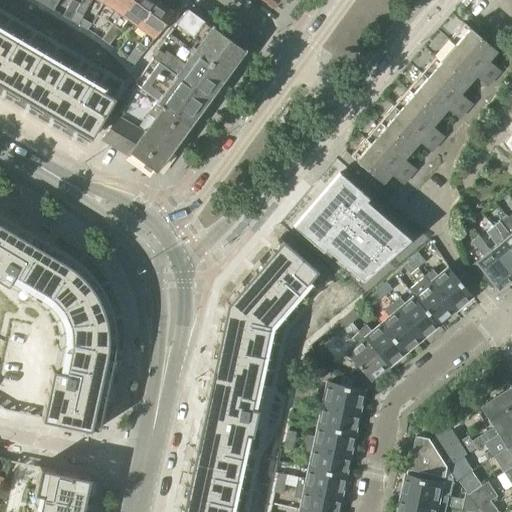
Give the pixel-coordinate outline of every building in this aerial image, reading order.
[(70,0),(62,15),(70,20),(81,0),(70,0)] [(89,0),(98,0),(103,3),(104,0),(81,0),(70,20),(77,24),(80,18),(89,0)] [(127,18),(136,26),(156,0),(155,0),(130,0),(113,24),(107,31),(101,40),(108,44),(114,36),(119,29),(127,18)] [(106,19),(113,24),(130,0),(104,0),(103,3),(112,8),(113,9),(106,19)] [(156,0),(136,26),(145,32),(124,62),(132,67),(172,12),(156,0)] [(152,56),(153,57),(174,73),(207,98),(224,75),(238,56),(243,50),(236,45),(211,26),(210,27),(186,10),(179,20),(175,24),(157,49),(152,56)] [(80,18),(77,24),(86,30),(90,24),(80,18)] [(463,23),(449,40),(493,78),(499,71),(486,60),(495,50),(463,23)] [(100,26),(94,34),(101,40),(107,31),(100,26)] [(0,84),(90,137),(92,134),(94,131),(110,104),(114,97),(101,89),(100,90),(0,30),(0,84)] [(449,40),(435,56),(466,83),(474,75),(486,86),(493,78),(449,40)] [(435,56),(421,73),(465,111),(471,104),(458,93),(466,83),(435,56)] [(143,71),(135,83),(156,98),(161,102),(189,122),(207,98),(174,73),(153,57),(143,71)] [(421,73),(406,89),(438,116),(446,108),(458,119),(465,111),(421,73)] [(120,150),(125,153),(146,123),(161,102),(156,98),(135,83),(114,117),(111,122),(103,135),(101,139),(120,150)] [(406,89),(392,106),(437,144),(443,137),(430,126),(438,116),(406,89)] [(146,123),(157,132),(173,144),(189,122),(161,102),(146,123)] [(392,106),(378,122),(410,149),(417,141),(430,152),(437,144),(392,106)] [(378,122),(364,139),(408,177),(415,170),(402,159),(410,149),(378,122)] [(129,152),(139,159),(157,132),(146,123),(125,153),(127,154),(129,152)] [(157,132),(139,159),(154,170),(173,144),(157,132)] [(408,177),(364,139),(349,156),(381,183),(389,173),(402,184),(408,177)] [(418,167),(407,179),(416,188),(427,175),(418,167)] [(337,172),(291,225),(296,228),(358,284),(412,237),(348,181),(337,172)] [(0,211),(0,280),(7,284),(13,273),(44,292),(52,298),(58,305),(63,313),(67,321),(69,330),(70,340),(69,349),(64,372),(49,369),(41,407),(50,409),(48,419),(47,420),(97,430),(113,357),(115,340),(115,322),(111,305),(104,289),(94,275),(82,262),(68,252),(0,211)] [(499,221),(492,226),(511,252),(511,224),(506,216),(499,222),(499,221)] [(494,244),(488,249),(510,278),(511,275),(511,252),(492,226),(485,232),(494,244)] [(510,278),(488,249),(477,235),(470,241),(481,255),(471,263),(467,267),(475,282),(497,288),(510,278)] [(224,303),(179,511),(226,511),(244,433),(250,434),(256,407),(249,406),(267,326),(315,269),(280,239),(224,303)] [(419,255),(412,260),(418,267),(424,262),(419,255)] [(418,267),(412,260),(403,267),(409,275),(418,267)] [(431,283),(431,284),(452,310),(470,296),(447,270),(438,278),(431,271),(425,276),(431,283)] [(408,290),(414,298),(436,324),(452,310),(431,284),(431,283),(425,276),(408,290)] [(385,282),(373,292),(379,300),(392,290),(385,282)] [(379,300),(373,292),(361,302),(367,309),(379,300)] [(398,298),(391,304),(419,338),(436,324),(414,298),(405,306),(398,298)] [(419,338),(391,304),(385,309),(383,310),(390,318),(380,326),(402,352),(419,338)] [(343,318),(349,325),(359,317),(353,309),(343,318)] [(343,330),(356,346),(346,354),(358,367),(369,380),(385,366),(356,333),(349,325),(343,318),(328,330),(333,336),(334,337),(343,330)] [(356,333),(385,366),(402,352),(380,326),(372,333),(365,326),(363,327),(356,333)] [(479,400),(482,405),(511,386),(508,381),(490,392),(479,400)] [(315,392),(313,402),(356,411),(361,390),(328,382),(325,394),(315,392)] [(477,448),(481,446),(485,443),(511,425),(511,386),(482,405),(485,410),(495,426),(472,441),(476,448),(477,448)] [(295,388),(293,398),(303,400),(305,390),(295,388)] [(303,400),(293,398),(291,408),(301,410),(303,400)] [(321,415),(318,425),(352,432),(356,411),(313,402),(311,413),(321,415)] [(466,420),(461,411),(460,411),(446,419),(452,429),(466,420)] [(306,435),(304,444),(347,454),(352,432),(318,425),(316,437),(306,435)] [(511,425),(485,443),(490,451),(485,454),(489,460),(511,445),(511,425)] [(430,438),(448,467),(460,459),(468,454),(449,426),(430,438)] [(286,430),(285,440),(294,442),(296,432),(286,430)] [(416,435),(415,441),(409,468),(443,475),(446,476),(448,467),(430,438),(416,435)] [(470,451),(476,448),(472,441),(469,436),(463,439),(467,447),(470,451)] [(294,442),(285,440),(282,450),(292,452),(294,442)] [(312,457),(309,468),(343,475),(347,454),(304,444),(302,455),(312,457)] [(511,456),(511,445),(489,460),(472,471),(473,472),(477,479),(499,464),(511,456)] [(274,469),(280,470),(284,471),(286,461),(276,459),(274,469)] [(470,473),(465,466),(460,459),(448,467),(458,480),(468,474),(470,473)] [(81,511),(83,501),(85,492),(89,477),(39,467),(38,468),(33,493),(34,493),(41,495),(37,511),(81,511)] [(285,485),(295,487),(338,496),(343,475),(309,468),(307,479),(297,477),(296,478),(287,476),(287,475),(277,473),(275,483),(285,485)] [(409,468),(408,475),(442,482),(443,475),(409,468)] [(460,481),(469,494),(481,485),(477,479),(473,472),(460,481)] [(408,475),(403,496),(447,506),(449,496),(439,494),(442,482),(408,475)] [(467,494),(479,507),(490,500),(497,496),(487,481),(481,485),(469,494),(467,494)] [(275,483),(273,492),(282,494),(285,485),(275,483)] [(302,499),(300,510),(308,511),(334,511),(338,496),(295,487),(293,497),(302,499)] [(472,511),(476,511),(482,511),(479,507),(467,494),(465,492),(462,509),(463,509),(472,511)] [(403,496),(399,511),(445,511),(447,506),(403,496)] [(479,507),(482,511),(499,511),(490,500),(479,507)]
